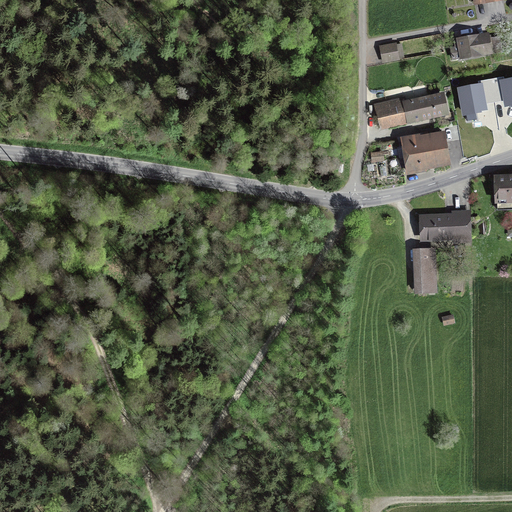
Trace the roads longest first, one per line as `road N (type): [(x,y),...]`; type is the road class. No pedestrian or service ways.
road 1 (track): [(348,200),(161,511)]
road 2 (tertiary): [(348,200),(0,152)]
road 3 (track): [(162,511),(94,342),(0,204)]
road 4 (residential): [(361,0),(363,135),(348,200)]
road 5 (tertiary): [(511,155),(348,200)]
road 6 (track): [(511,498),(401,499),(377,511)]
